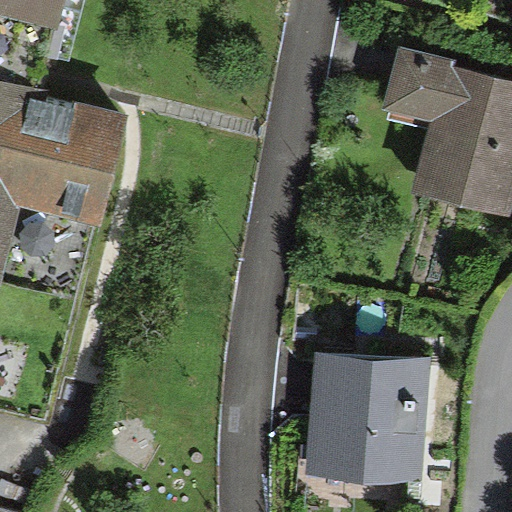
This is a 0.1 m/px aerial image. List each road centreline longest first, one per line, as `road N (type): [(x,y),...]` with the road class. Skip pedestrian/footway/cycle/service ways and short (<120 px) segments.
road 1 (residential): [(252,511),(242,428),(265,250),(314,0)]
road 2 (residential): [(486,511),(511,305)]
